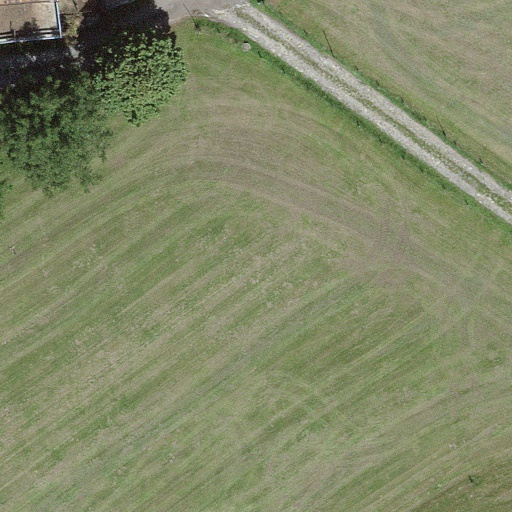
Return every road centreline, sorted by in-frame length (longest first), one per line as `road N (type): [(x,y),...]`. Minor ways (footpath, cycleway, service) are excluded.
road 1 (track): [(207,0),(241,16),(511,211)]
road 2 (track): [(0,98),(115,71),(169,41),(201,0)]
